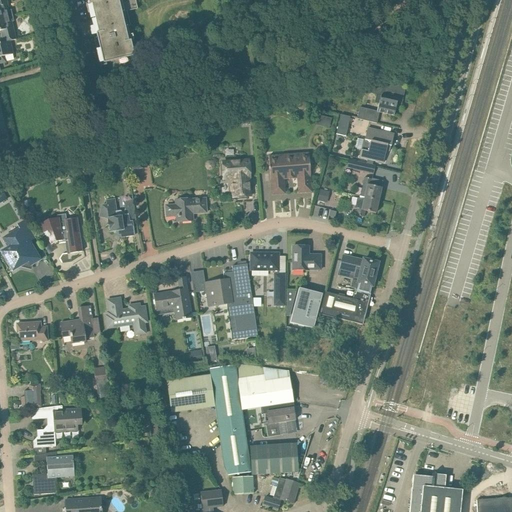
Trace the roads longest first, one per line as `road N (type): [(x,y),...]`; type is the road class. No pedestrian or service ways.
road 1 (residential): [(0,309),(279,223),(402,246)]
road 2 (tertiary): [(402,246),(469,0)]
road 3 (unclassified): [(468,449),(511,252)]
road 4 (tertiary): [(353,415),(402,246)]
road 5 (residential): [(9,511),(0,365)]
